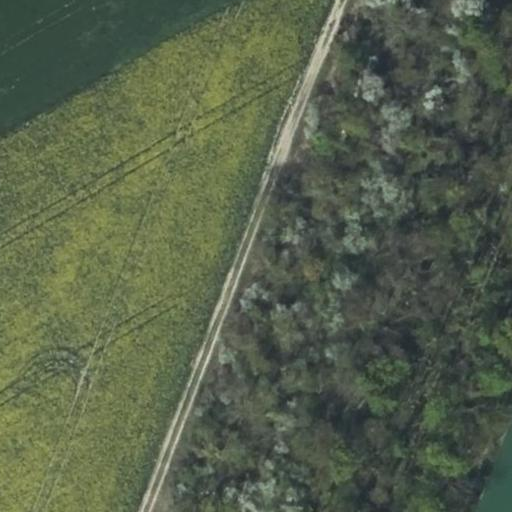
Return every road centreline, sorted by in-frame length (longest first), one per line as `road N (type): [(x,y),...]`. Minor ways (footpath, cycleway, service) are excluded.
road 1 (track): [(140,511),(333,0)]
road 2 (track): [(511,368),(457,511)]
